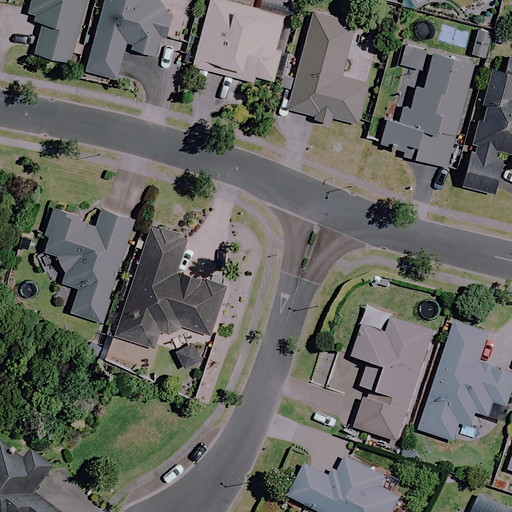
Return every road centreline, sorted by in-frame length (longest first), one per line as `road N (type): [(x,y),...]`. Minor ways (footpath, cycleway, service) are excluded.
road 1 (residential): [(190,511),(212,489),(261,396),(326,202)]
road 2 (residential): [(0,104),(165,145),(326,202)]
road 3 (residential): [(326,202),(435,243),(511,261)]
